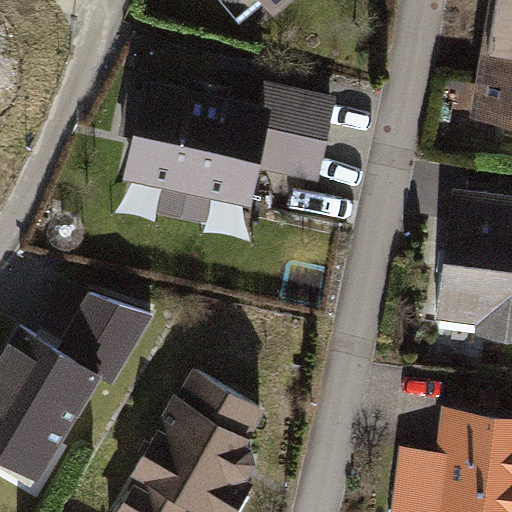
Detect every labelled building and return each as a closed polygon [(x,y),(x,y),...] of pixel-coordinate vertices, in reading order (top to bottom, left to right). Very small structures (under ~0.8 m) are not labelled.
[(511,0),(498,0),(481,114),(511,119),(511,0)] [(188,94),(150,86),(149,91),(134,88),(124,132),(140,136),(132,172),(168,179),(163,205),(208,215),(214,189),(251,197),(258,162),(317,175),(333,99),(270,86),(264,111),(229,104),(233,86),(192,77),(188,94)] [(444,251),(438,312),(488,318),(487,329),(511,331),(511,198),(465,193),(462,218),(456,218),(453,252),(444,251)] [(94,292),(61,348),(101,371),(114,381),(154,313),(94,292)] [(61,348),(23,325),(0,363),(0,450),(40,474),(101,371),(61,348)] [(263,405),(200,369),(154,442),(148,438),(140,451),(146,455),(139,468),(145,471),(121,511),(200,511),(205,506),(214,511),(241,511),(251,495),(246,492),(251,483),(243,479),(255,457),(252,448),(241,440),(263,405)] [(406,450),(400,511),(511,511),(511,420),(471,417),(469,433),(450,431),(447,454),(406,450)]
